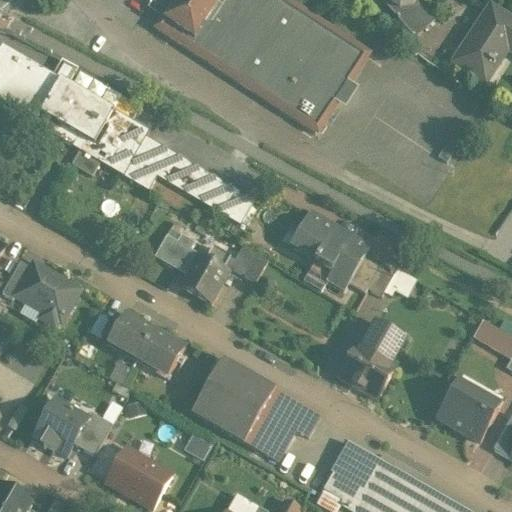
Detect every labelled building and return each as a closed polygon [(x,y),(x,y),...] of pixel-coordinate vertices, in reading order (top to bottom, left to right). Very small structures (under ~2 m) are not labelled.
[(161,19),(164,21),(167,17),(166,13),(174,0),(178,0),(154,0),(147,10),(161,19)] [(369,55),(284,0),(178,0),(174,0),(166,13),(167,17),(164,21),(161,19),(154,30),(181,49),(276,111),(315,137),(335,106),(348,86),(369,55)] [(353,0),(338,0),(336,5),(346,11),(353,0)] [(380,0),(384,5),(414,39),(437,18),(424,0),(380,0)] [(511,24),(490,10),(453,66),(485,87),(486,85),(484,84),(505,52),(511,55),(511,24)] [(149,134),(2,49),(0,52),(0,93),(78,140),(72,150),(148,195),(157,180),(216,215),(230,190),(145,140),(149,134)] [(348,86),(335,106),(345,113),(358,92),(348,86)] [(78,140),(0,93),(0,107),(18,118),(72,150),(78,140)] [(0,107),(0,136),(5,140),(18,118),(0,107)] [(254,204),(230,190),(216,215),(240,229),(254,204)] [(342,238),(310,219),(291,250),(315,264),(314,266),(317,267),(318,265),(333,274),(327,285),(343,295),(348,287),(363,261),(369,250),(344,235),(342,238)] [(181,239),(177,246),(167,240),(155,261),(187,279),(199,259),(190,254),(194,246),(181,239)] [(206,263),(199,259),(187,279),(180,290),(211,308),(231,272),(230,271),(235,263),(213,250),(206,263)] [(252,255),(242,250),(235,263),(230,271),(231,272),(241,278),(252,255)] [(268,264),(252,255),(241,278),(255,286),(268,264)] [(363,261),(348,287),(365,296),(367,292),(380,271),(363,261)] [(384,263),(380,271),(367,292),(381,301),(384,295),(398,271),(384,263)] [(327,285),(333,274),(318,265),(317,267),(314,266),(303,285),(321,296),(327,285)] [(13,304),(15,300),(14,300),(31,272),(20,266),(2,297),(13,304)] [(80,294),(34,267),(31,272),(14,300),(15,300),(43,317),(40,322),(55,330),(57,325),(61,327),(80,294)] [(417,283),(398,271),(384,295),(391,299),(394,294),(407,301),(417,283)] [(154,335),(125,318),(126,317),(125,317),(107,347),(123,357),(125,354),(138,362),(154,335)] [(403,345),(375,329),(362,353),(357,350),(339,381),(377,403),(395,372),(390,369),(403,345)] [(183,351),(154,335),(138,362),(151,369),(150,372),(166,382),(184,351),(183,351)] [(239,443),(271,391),(223,363),(192,417),(239,443)] [(498,414),(455,389),(437,421),(480,446),(498,414)] [(271,391),(239,443),(275,464),(294,432),(308,440),(320,419),(271,391)] [(55,403),(33,441),(44,448),(43,450),(45,451),(46,449),(53,452),(52,455),(54,456),(55,454),(66,460),(73,447),(88,422),(87,422),(55,403)] [(112,428),(90,416),(87,422),(88,422),(73,447),(94,460),(112,428)] [(511,457),(511,437),(503,433),(492,452),(509,462),(511,457)] [(347,447),(333,473),(332,473),(331,474),(334,475),(325,491),(327,492),(342,501),(343,502),(352,485),(362,491),(378,463),(344,444),(343,445),(347,447)] [(147,467),(124,454),(106,486),(150,511),(152,511),(172,479),(148,465),(147,467)] [(463,511),(436,497),(378,463),(362,491),(352,485),(343,502),(342,501),(339,507),(347,511),(463,511)] [(2,489),(0,492),(0,511),(23,511),(28,504),(33,507),(34,506),(1,487),(0,488),(2,489)] [(342,501),(327,492),(317,508),(324,511),(335,511),(339,507),(342,501)] [(259,511),(236,497),(227,511),(253,511),(255,510),(259,511)]
